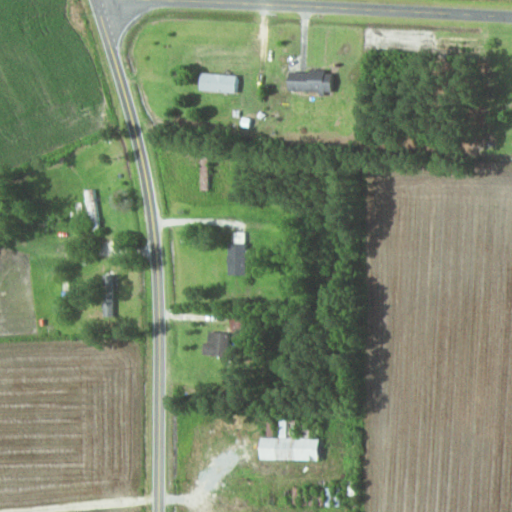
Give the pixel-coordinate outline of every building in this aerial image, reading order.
[(335,91),(335,70),(291,70),(291,91),(335,91)] [(239,75),(203,74),(203,92),(239,93),(239,75)] [(101,231),(97,189),(86,190),(91,232),(101,231)] [(231,276),(248,276),(248,233),(231,233),(231,276)] [(115,317),(115,280),(104,280),(104,317),(115,317)] [(233,332),(252,332),(252,316),(233,316),(233,332)] [(231,333),(207,333),(207,356),(230,356),(231,333)] [(282,433),(297,432),(297,421),(281,422),(282,433)] [(264,460),(322,460),(322,438),(264,438),(264,460)]
